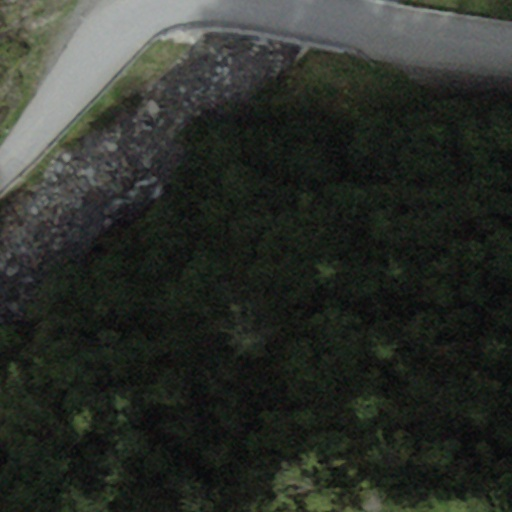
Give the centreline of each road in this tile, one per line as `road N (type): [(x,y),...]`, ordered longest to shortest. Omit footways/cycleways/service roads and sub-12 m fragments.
road 1 (unclassified): [(211,0),(511,52)]
road 2 (unclassified): [(0,155),(107,33),(144,3),(171,0)]
